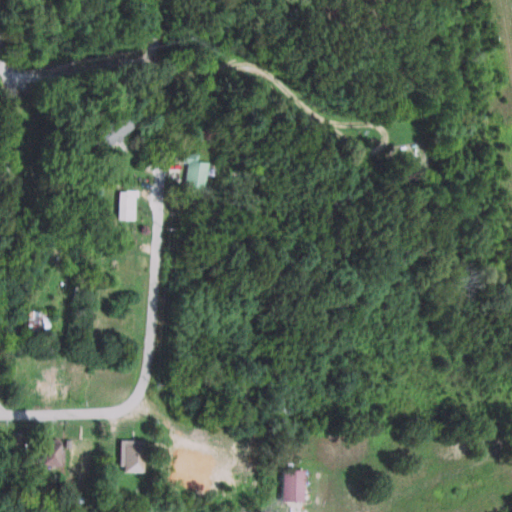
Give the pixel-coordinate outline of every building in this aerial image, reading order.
[(79,139),(91,154),(124,127),(112,113),(79,139)] [(176,193),(198,195),(201,163),(189,161),(190,154),(174,152),(173,161),(179,162),(176,193)] [(129,220),(130,190),(113,190),(112,219),(129,220)] [(22,311),(23,328),(45,328),(45,310),(22,311)] [(35,466),(58,465),(57,439),(47,439),(46,423),(34,423),(35,466)] [(136,440),(114,440),(114,473),(137,472),(136,440)] [(294,503),(295,470),(274,470),(273,502),(294,503)]
